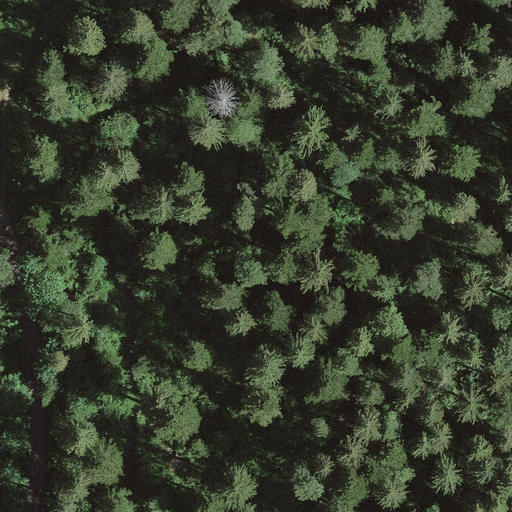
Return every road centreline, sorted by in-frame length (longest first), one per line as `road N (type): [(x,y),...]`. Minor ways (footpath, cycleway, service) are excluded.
road 1 (tertiary): [(0,209),(33,338),(34,511)]
road 2 (track): [(0,162),(1,102),(13,65),(80,0)]
